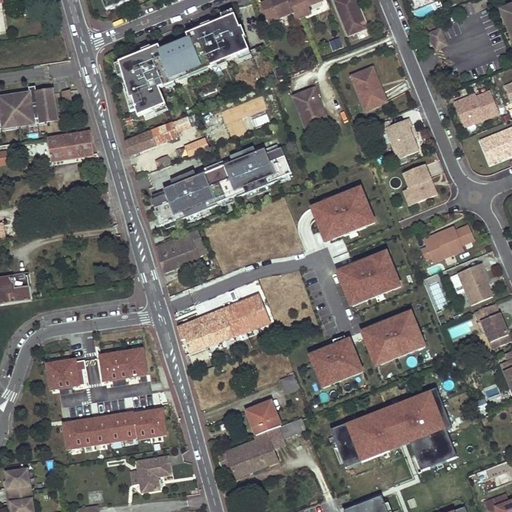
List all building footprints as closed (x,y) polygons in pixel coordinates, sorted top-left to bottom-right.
[(105,0),(103,1),(107,11),(133,0),(105,0)] [(275,0),(271,2),(263,5),(269,23),(293,13),(296,20),(304,17),(297,0),(275,0)] [(297,0),(304,17),(312,14),(309,7),(324,1),(323,0),(297,0)] [(351,0),(337,0),(335,1),(349,36),(367,29),(359,11),(355,12),(351,3),(353,2),(351,0)] [(507,13),(502,15),(511,37),(511,21),(509,20),(507,13)] [(144,54),(121,63),(132,100),(135,99),(140,117),(168,105),(161,89),(171,85),(170,82),(174,80),(175,83),(176,83),(175,80),(180,78),(179,76),(188,73),(189,77),(190,76),(189,72),(208,64),(210,68),(223,62),(222,60),(226,58),(227,61),(251,51),(246,38),(247,37),(243,27),(242,28),(236,15),(212,25),(213,27),(209,29),(208,27),(202,29),(203,32),(197,34),(196,32),(188,35),(191,41),(164,53),(162,49),(157,52),(156,49),(149,52),(150,54),(145,56),(144,54)] [(441,29),(435,32),(440,43),(446,41),(441,29)] [(435,32),(430,34),(436,50),(447,45),(446,41),(440,43),(435,32)] [(340,40),(331,42),(334,52),(343,49),(340,40)] [(210,68),(208,64),(189,72),(190,76),(189,77),(188,73),(179,76),(180,78),(175,80),(176,83),(175,83),(174,80),(170,82),(171,85),(171,87),(211,71),(210,68)] [(373,68),(349,77),(364,115),(388,105),(373,68)] [(38,87),(32,88),(33,93),(35,105),(38,105),(39,105),(41,105),(39,92),(38,87)] [(319,98),(315,88),(293,97),(307,131),(329,123),(323,108),(320,110),(316,100),(319,98)] [(0,123),(5,123),(22,120),(23,124),(32,123),(32,119),(40,118),(48,116),(49,120),(59,119),(55,90),(39,92),(41,105),(39,105),(38,105),(35,105),(33,93),(3,98),(5,111),(3,111),(3,110),(0,110),(0,123)] [(63,92),(63,104),(71,104),(70,92),(63,92)] [(465,128),(500,115),(492,93),(464,104),(463,101),(455,104),(465,128)] [(406,113),(382,122),(398,161),(419,152),(412,133),(410,134),(408,130),(410,129),(407,122),(410,121),(406,113)] [(22,120),(5,123),(6,127),(7,129),(23,126),(23,124),(22,120)] [(127,143),(131,156),(179,138),(177,134),(175,129),(181,127),(179,122),(127,143)] [(511,129),(481,142),(490,165),(502,160),(501,157),(506,155),(507,158),(511,156),(511,129)] [(252,135),(254,141),(261,138),(258,132),(252,135)] [(49,139),(52,162),(95,156),(92,133),(49,139)] [(244,138),(246,143),(254,141),(252,135),(244,138)] [(186,147),(191,158),(209,150),(205,139),(186,147)] [(6,152),(0,153),(0,167),(9,166),(6,152)] [(203,154),(209,171),(217,168),(210,152),(203,154)] [(191,159),(196,171),(198,175),(209,171),(203,154),(191,159)] [(156,161),(159,171),(171,166),(167,157),(156,161)] [(175,165),(179,178),(196,171),(191,159),(175,165)] [(138,180),(143,202),(183,186),(179,178),(175,165),(138,180)] [(425,166),(404,175),(410,189),(404,192),(408,201),(416,198),(419,204),(435,197),(429,182),(432,182),(425,166)] [(198,185),(201,193),(215,186),(213,180),(198,185)] [(432,182),(429,182),(435,197),(438,196),(432,182)] [(219,188),(201,195),(205,204),(222,198),(219,188)] [(308,211),(323,249),(376,229),(362,191),(308,211)] [(148,216),(151,229),(206,207),(205,204),(201,195),(148,216)] [(416,198),(408,201),(410,207),(419,204),(416,198)] [(207,217),(210,224),(234,213),(230,204),(218,209),(219,213),(207,217)] [(11,219),(20,217),(17,207),(9,210),(11,219)] [(157,249),(164,273),(200,258),(200,257),(208,252),(204,243),(213,239),(211,233),(223,229),(222,226),(224,225),(223,222),(157,249)] [(432,241),(421,245),(423,251),(427,260),(429,265),(460,253),(457,248),(471,242),(465,229),(452,234),(450,230),(431,238),(432,241)] [(423,251),(417,253),(421,262),(427,260),(423,251)] [(349,313),(402,293),(388,255),(335,275),(349,313)] [(482,264),(458,274),(472,307),(493,297),(488,285),(487,282),(489,281),(482,264)] [(0,279),(0,305),(36,300),(33,281),(27,282),(26,277),(6,280),(6,278),(0,279)] [(429,287),(439,311),(448,308),(438,283),(429,287)] [(170,299),(173,312),(193,307),(191,295),(170,299)] [(237,305),(248,332),(271,323),(265,305),(261,296),(256,298),(237,305)] [(265,305),(271,323),(283,319),(277,301),(265,305)] [(179,328),(182,341),(186,340),(190,354),(248,332),(237,305),(179,328)] [(495,305),(476,313),(480,323),(478,323),(483,334),(486,332),(491,344),(498,341),(501,347),(511,342),(506,329),(507,328),(505,322),(503,322),(500,315),(499,315),(495,305)] [(373,372),(427,353),(413,313),(358,332),(373,372)] [(498,341),(491,344),(494,350),(501,347),(498,341)] [(351,342),(307,359),(320,394),(364,378),(351,342)] [(508,362),(502,365),(505,372),(511,370),(508,362)] [(126,377),(133,419),(155,416),(153,404),(144,406),(143,399),(147,398),(143,374),(126,377)] [(281,380),(286,395),(301,390),(296,375),(281,380)] [(143,399),(144,406),(153,404),(152,397),(147,398),(143,399)] [(247,411),(257,436),(282,427),(272,402),(247,411)] [(445,429),(435,403),(411,412),(419,431),(422,429),(426,438),(429,445),(448,437),(445,429)] [(294,423),(298,433),(307,430),(303,420),(294,423)] [(229,459),(233,469),(237,479),(279,462),(275,451),(291,445),(287,437),(298,433),(294,423),(294,422),(282,427),(257,436),(254,438),(255,442),(220,456),(222,461),(229,459)] [(455,431),(445,429),(448,437),(456,434),(455,431)] [(337,450),(348,477),(381,464),(370,437),(337,450)] [(171,474),(169,457),(137,463),(139,471),(141,485),(142,493),(160,490),(159,479),(156,480),(156,477),(171,474)] [(222,461),(226,471),(233,469),(229,459),(222,461)] [(402,469),(394,472),(400,486),(408,483),(402,469)] [(25,471),(7,474),(9,487),(6,487),(8,495),(31,491),(30,480),(27,481),(25,471)] [(141,485),(139,471),(132,472),(134,486),(141,485)] [(31,491),(8,495),(9,505),(11,504),(13,511),(12,511),(31,511),(31,507),(34,507),(31,491)] [(509,503),(506,495),(485,503),(488,511),(509,503)] [(511,511),(511,501),(509,503),(488,511),(511,511)]
